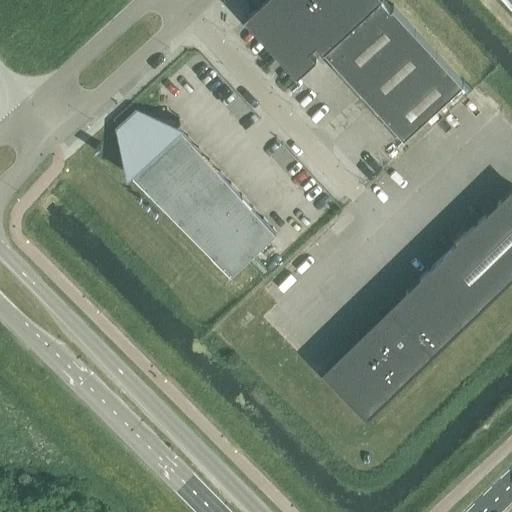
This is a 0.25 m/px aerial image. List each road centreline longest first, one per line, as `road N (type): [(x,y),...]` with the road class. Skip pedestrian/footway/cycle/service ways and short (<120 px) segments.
road 1 (primary): [(259,511),(0,251)]
road 2 (primary): [(0,304),(214,511)]
road 3 (unclassified): [(353,193),(190,15)]
road 4 (unclassified): [(49,140),(190,15)]
road 5 (unclassified): [(145,0),(25,110)]
